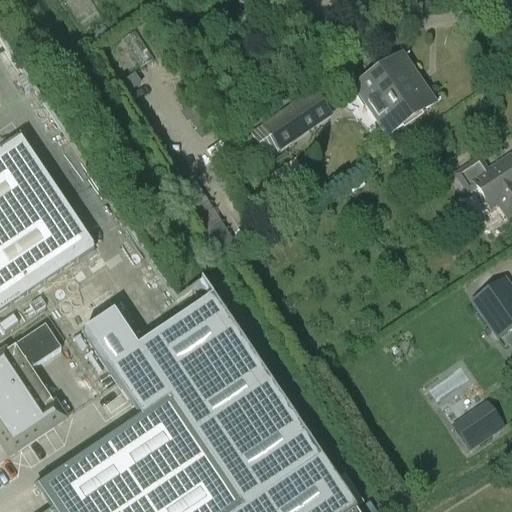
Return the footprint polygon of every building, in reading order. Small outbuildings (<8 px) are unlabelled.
[(352,91),(386,142),(438,107),(402,55),(352,91)] [(280,156),(333,119),(314,91),(261,129),(280,156)] [(0,314),(93,252),(19,141),(0,153),(0,314)] [(488,174),(480,162),(456,177),(468,195),(476,190),(490,211),(498,206),(507,220),(511,216),(511,161),(510,159),(488,174)] [(210,207),(196,216),(194,212),(188,216),(216,260),(236,248),(210,207)] [(511,288),(505,279),(469,304),(496,344),(511,333),(511,288)] [(352,511),(212,302),(138,352),(114,317),(84,337),(142,423),(34,495),(44,511),(352,511)] [(63,423),(30,374),(60,354),(45,330),(14,350),(0,359),(0,443),(10,459),(63,423)] [(453,429),(472,456),(505,432),(487,406),(453,429)]
